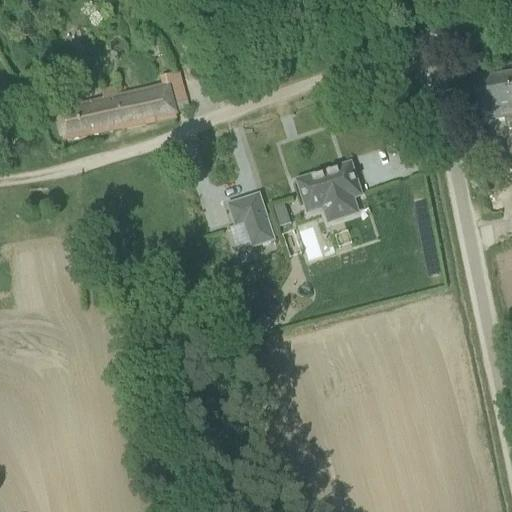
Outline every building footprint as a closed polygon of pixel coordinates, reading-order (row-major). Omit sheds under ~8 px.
[(173,105),(186,102),(180,74),(159,79),(160,86),(113,97),(111,88),(101,91),(103,101),(57,112),(63,143),(176,121),(173,105)] [(511,112),(511,75),(472,82),(477,113),(511,108),(511,112)] [(321,177),(298,185),(305,207),(309,216),(323,212),(327,224),(341,220),(356,215),(351,200),(359,197),(359,196),(349,168),(338,171),(338,169),(320,175),(321,177)] [(254,199),(228,208),(235,229),(229,231),(235,251),(250,246),(252,250),(273,243),(264,216),(260,218),(254,199)] [(284,208),(273,211),(278,230),(290,226),(284,208)]
